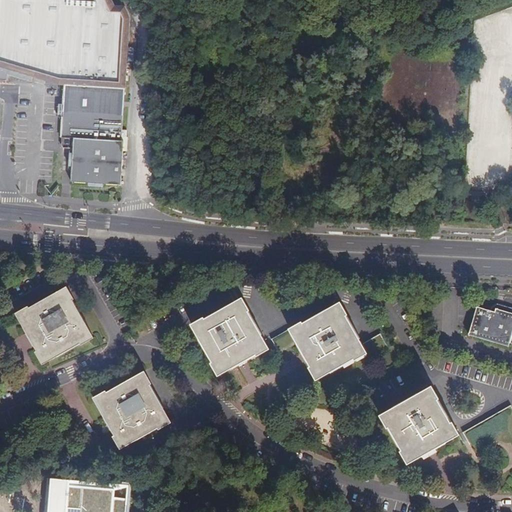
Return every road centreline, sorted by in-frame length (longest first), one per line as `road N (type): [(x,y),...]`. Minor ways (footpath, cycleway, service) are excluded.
road 1 (residential): [(0,406),(124,352),(144,353),(245,430),(311,467),(376,491),(511,507)]
road 2 (secondary): [(511,250),(277,239),(0,211)]
road 3 (secondary): [(0,238),(511,271)]
